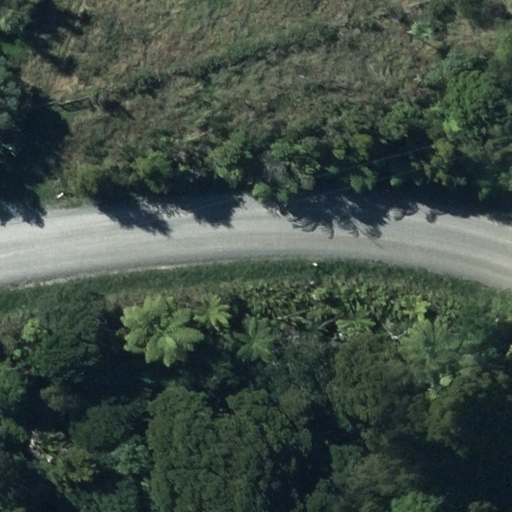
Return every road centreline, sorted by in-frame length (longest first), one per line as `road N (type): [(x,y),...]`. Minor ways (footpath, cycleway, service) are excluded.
road 1 (residential): [(0,254),(159,224),(368,212)]
road 2 (unclassified): [(511,239),(368,212)]
